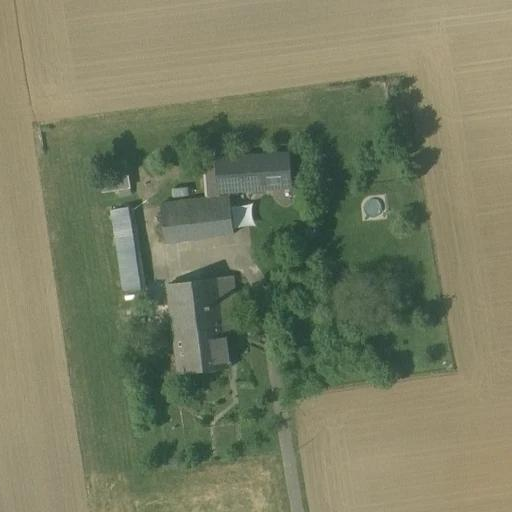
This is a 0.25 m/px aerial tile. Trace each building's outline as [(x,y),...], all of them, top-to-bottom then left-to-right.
[(288,156),(217,161),(218,177),(232,176),(233,189),(290,185),(288,156)] [(113,164),(116,195),(130,194),(127,162),(113,164)] [(230,197),(161,205),(166,243),(235,235),(230,197)] [(136,207),(115,209),(117,229),(138,227),(136,207)] [(138,227),(117,229),(120,263),(142,262),(138,227)] [(142,262),(120,263),(123,291),(145,289),(142,262)] [(232,277),(168,285),(176,342),(226,336),(225,333),(223,318),(237,316),(232,277)] [(237,316),(223,318),(225,333),(239,331),(237,316)] [(226,336),(176,342),(180,374),(230,368),(226,336)]
